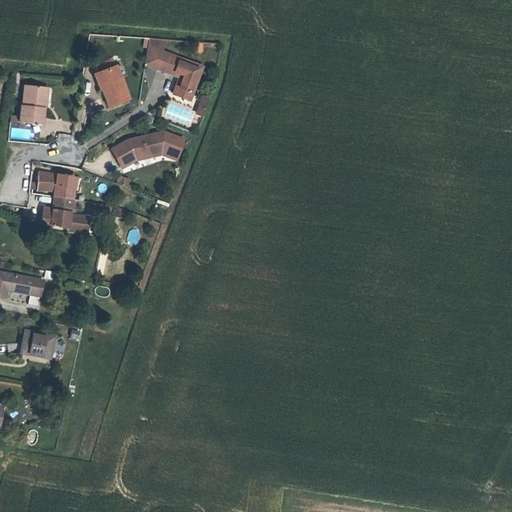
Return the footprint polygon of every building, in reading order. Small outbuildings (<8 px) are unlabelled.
[(192,100),(203,65),(163,51),(167,42),(150,39),(146,66),(179,77),(173,94),(192,100)] [(130,99),(116,65),(94,74),(108,108),(130,99)] [(48,104),(49,88),(23,85),(19,122),(42,125),(44,104),(48,104)] [(206,109),(210,99),(202,97),(199,106),(206,109)] [(203,116),(206,109),(199,106),(196,113),(203,116)] [(178,162),(186,139),(163,132),(127,140),(110,149),(122,170),(136,161),(162,155),(178,162)] [(74,199),(79,179),(57,174),(37,171),(37,192),(52,192),(52,197),(51,209),(44,208),(42,222),(87,235),(89,216),(75,214),(74,199)] [(125,187),(128,181),(119,177),(117,183),(121,185),(125,187)] [(55,279),(56,273),(46,271),(44,277),(55,279)] [(40,296),(43,281),(0,272),(0,296),(5,298),(7,288),(12,289),(11,291),(29,295),(39,296),(40,296)] [(95,294),(107,295),(107,287),(96,286),(95,294)] [(37,306),(39,296),(29,295),(28,304),(37,306)] [(71,329),(69,339),(77,341),(79,331),(71,329)] [(50,358),(54,337),(25,331),(20,353),(50,358)]
